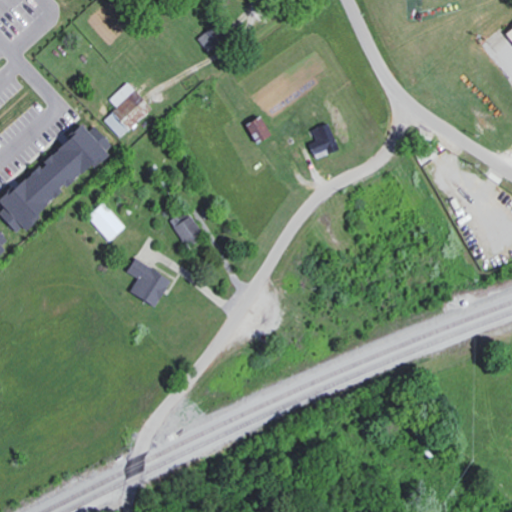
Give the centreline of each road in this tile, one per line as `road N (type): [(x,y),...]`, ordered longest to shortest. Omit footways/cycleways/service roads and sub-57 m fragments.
road 1 (residential): [(127,511),(154,426),(315,196),(385,152),(399,120),(397,92)]
road 2 (residential): [(511,172),(397,92),(348,0)]
road 3 (residential): [(0,158),(52,113),(52,96),(0,39)]
